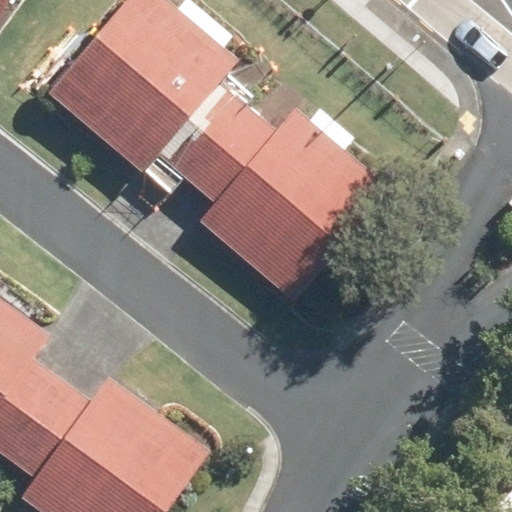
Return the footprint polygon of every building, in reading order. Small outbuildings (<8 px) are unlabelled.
[(175,0),(119,0),(46,85),(140,165),(157,146),(185,170),(245,100),(214,74),(235,51),(221,41),(230,29),(196,0),(178,0),(177,1),(175,0)] [(214,196),(198,215),(288,292),(383,181),(290,101),(272,123),(245,100),(185,170),(214,196)] [(28,351),(46,326),(0,293),(0,444),(6,448),(60,374),(28,351)] [(60,374),(6,448),(35,469),(18,493),(45,511),(152,511),(203,441),(104,370),(88,393),(60,374)] [(511,511),(511,480),(482,508),(485,511),(511,511)]
